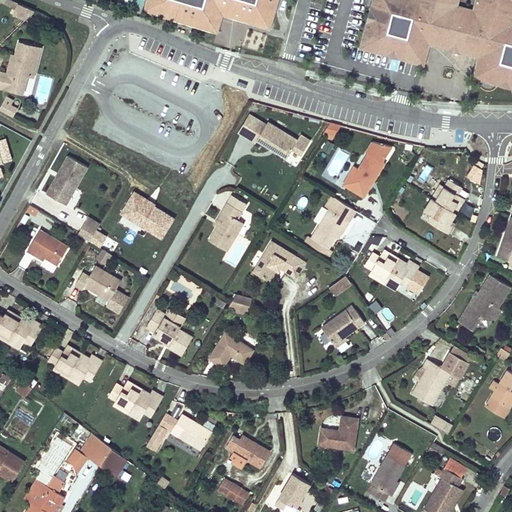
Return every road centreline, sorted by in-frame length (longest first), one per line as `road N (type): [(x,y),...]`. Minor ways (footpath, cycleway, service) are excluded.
road 1 (residential): [(497,118),(488,201),(448,286),(413,326),(329,376),(250,386),(189,379),(0,275)]
road 2 (residential): [(112,29),(126,24),(400,112),(497,118)]
road 3 (residential): [(0,227),(112,29)]
